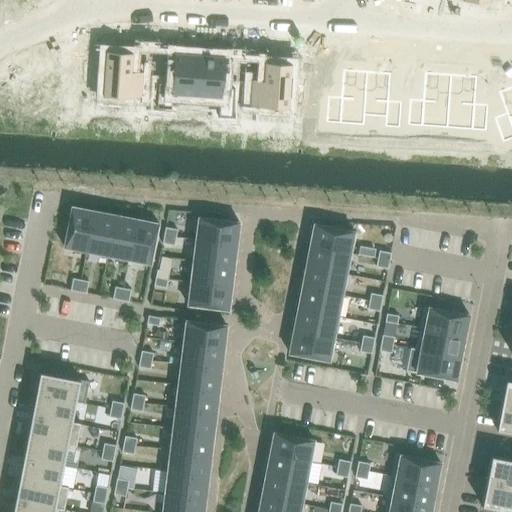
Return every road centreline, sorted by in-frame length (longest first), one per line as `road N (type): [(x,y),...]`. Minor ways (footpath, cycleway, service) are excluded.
road 1 (residential): [(506,223),(449,511)]
road 2 (residential): [(0,439),(48,192)]
road 3 (residential): [(95,16),(160,1),(262,7),(306,0)]
road 4 (residential): [(511,27),(357,18),(325,0)]
